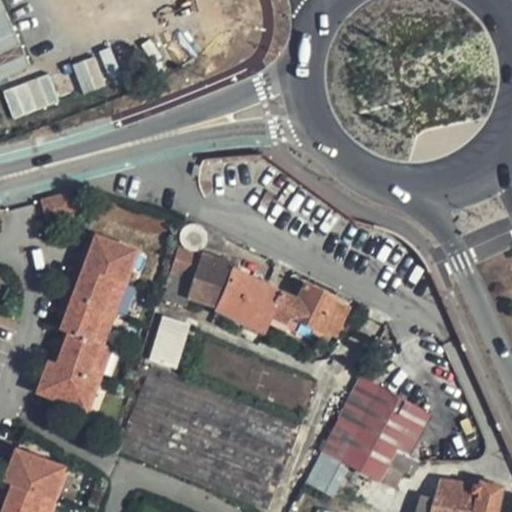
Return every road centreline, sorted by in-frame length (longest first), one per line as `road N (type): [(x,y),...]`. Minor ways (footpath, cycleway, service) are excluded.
road 1 (residential): [(138,142),(145,163),(193,201),(430,315)]
road 2 (primary): [(414,194),(445,229),(511,374)]
road 3 (residential): [(2,394),(31,299),(16,239)]
road 4 (unclassified): [(304,53),(263,88),(172,135)]
road 5 (residential): [(128,477),(2,394)]
road 6 (unclassified): [(172,135),(276,129),(314,136)]
road 7 (unclassified): [(138,142),(20,174)]
road 8 (primary): [(314,136),(340,167),(374,187),(414,194)]
